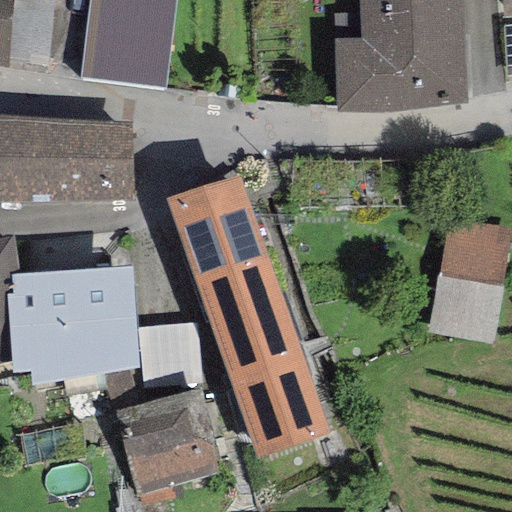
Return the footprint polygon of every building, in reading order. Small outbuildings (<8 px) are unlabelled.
[(0,0),(0,66),(7,68),(13,0),(0,0)] [(90,0),(81,79),(164,89),(175,0),(90,0)] [(340,46),(340,97),(378,99),(422,97),(471,90),(462,0),(364,0),(365,46),(340,46)] [(511,0),(500,0),(502,17),(511,17),(511,0)] [(511,76),(511,27),(502,28),(506,77),(511,76)] [(0,204),(133,202),(126,127),(0,116),(0,204)] [(165,198),(257,459),(328,434),(237,176),(165,198)] [(511,245),(511,230),(451,218),(429,331),(493,343),(511,245)] [(0,240),(0,363),(10,362),(4,294),(13,294),(11,274),(20,273),(13,238),(0,240)] [(30,372),(30,386),(138,369),(132,268),(20,273),(11,274),(13,294),(4,294),(10,362),(11,374),(30,372)] [(220,472),(201,389),(114,413),(136,497),(220,472)]
